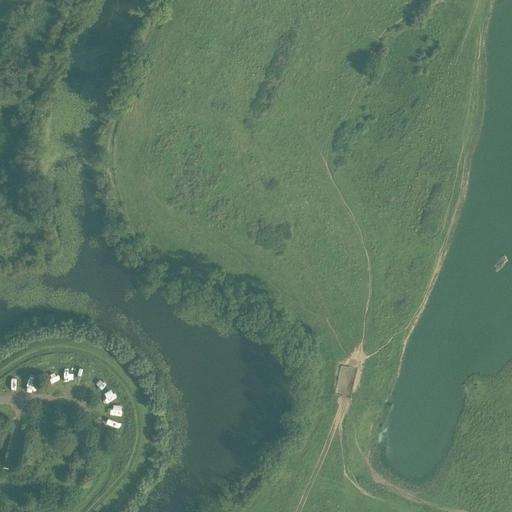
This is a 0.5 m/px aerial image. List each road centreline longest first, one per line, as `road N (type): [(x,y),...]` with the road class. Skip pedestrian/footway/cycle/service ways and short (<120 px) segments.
road 1 (track): [(338,0),(277,81),(258,166),(269,206),(354,370),(325,428),(272,472)]
road 2 (track): [(354,370),(369,263),(323,158),(386,29),(419,0)]
road 3 (track): [(354,370),(409,323),(435,270),(489,0)]
road 4 (track): [(0,373),(28,354),(67,348),(89,353),(122,378),(135,402),(137,448),(89,511)]
road 5 (track): [(69,402),(121,422),(114,459),(92,486)]
